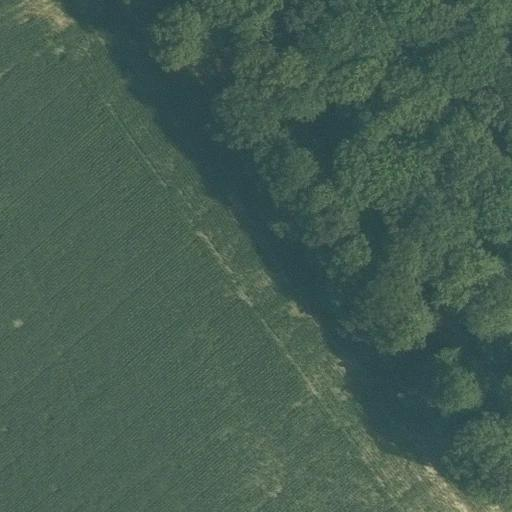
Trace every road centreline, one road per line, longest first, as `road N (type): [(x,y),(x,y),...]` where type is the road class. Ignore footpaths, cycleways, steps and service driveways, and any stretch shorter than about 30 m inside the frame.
road 1 (track): [(214,0),(511,406)]
road 2 (track): [(374,0),(367,52),(322,152)]
